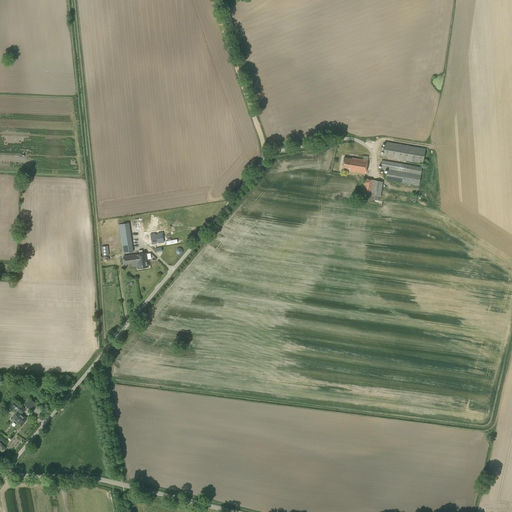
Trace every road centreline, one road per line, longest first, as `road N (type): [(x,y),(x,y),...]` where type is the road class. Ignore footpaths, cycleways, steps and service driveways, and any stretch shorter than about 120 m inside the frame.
road 1 (unclassified): [(1,477),(267,156),(350,139)]
road 2 (unclassified): [(230,511),(97,481),(1,477)]
road 3 (track): [(214,0),(267,156)]
